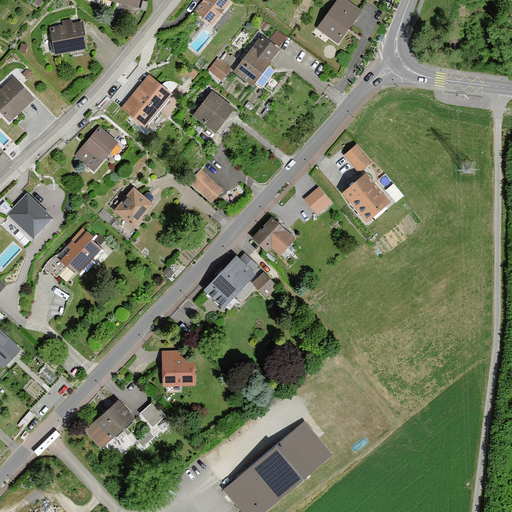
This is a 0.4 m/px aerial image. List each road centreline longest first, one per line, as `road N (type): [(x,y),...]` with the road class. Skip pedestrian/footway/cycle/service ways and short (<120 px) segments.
road 1 (tertiary): [(398,59),(367,83),(0,480)]
road 2 (track): [(477,511),(496,349),(500,88)]
road 3 (residential): [(0,185),(90,105),(176,0)]
road 4 (residential): [(398,59),(427,77),(511,90)]
